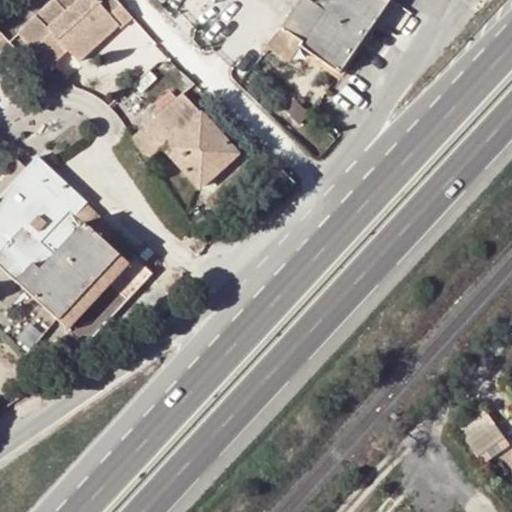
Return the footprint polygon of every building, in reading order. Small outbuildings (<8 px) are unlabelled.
[(56,1),(36,20),(18,36),(48,69),(66,53),(77,65),(118,27),(120,30),(133,19),(115,0),(105,0),(100,5),(95,0),(81,0),(67,13),(56,1)] [(304,0),(302,0),(281,30),(302,45),(300,48),(338,74),(376,19),(389,0),(325,0),(331,4),(324,14),(304,0)] [(325,0),(304,0),(324,14),(331,4),(325,0)] [(302,45),(281,30),(268,49),(289,63),(300,48),(302,45)] [(155,105),(159,108),(163,112),(155,119),(145,128),(134,139),(148,160),(162,147),(200,189),(236,156),(181,96),(176,101),(169,93),(155,105)] [(163,112),(159,108),(152,115),(155,119),(163,112)] [(36,155),(0,195),(0,268),(83,345),(149,274),(133,259),(130,263),(107,242),(105,245),(74,217),(86,205),(36,155)] [(504,437),(484,410),(457,429),(477,457),(504,437)]
